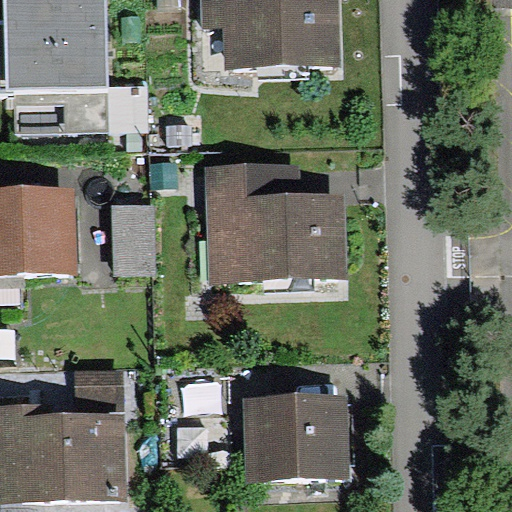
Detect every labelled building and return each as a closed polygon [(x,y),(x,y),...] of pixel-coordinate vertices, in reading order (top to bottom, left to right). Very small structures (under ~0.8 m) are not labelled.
[(66,0),(0,3),(0,10),(5,110),(102,105),(96,0),(66,0)] [(195,0),(196,48),(231,47),(232,84),(334,83),(333,0),(195,0)] [(350,297),(347,202),(287,204),(286,174),(202,177),(206,301),(350,297)] [(164,272),(162,203),(82,204),(84,274),(164,272)] [(0,211),(0,293),(70,289),(65,207),(0,211)] [(241,418),(241,498),(337,497),(337,417),(241,418)] [(0,426),(0,511),(119,511),(115,421),(0,426)]
